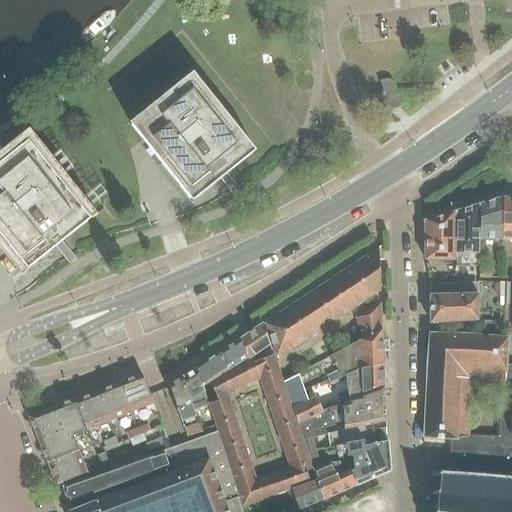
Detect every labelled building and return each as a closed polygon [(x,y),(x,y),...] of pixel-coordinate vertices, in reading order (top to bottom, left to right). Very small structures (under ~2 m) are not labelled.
[(192,202),(224,177),(233,169),(255,151),(192,73),(129,123),(140,138),(160,162),(192,202)] [(384,80),(380,82),(381,82),(383,90),(374,93),(371,96),(369,101),(370,104),(370,105),(371,105),(371,104),(379,101),(381,107),(382,110),(385,112),(390,111),(391,111),(391,110),(398,107),(399,108),(400,108),(395,95),(397,95),(398,96),(399,96),(395,86),(393,82),(389,80),(384,80)] [(56,247),(59,245),(63,242),(66,239),(90,220),(27,141),(0,162),(0,236),(27,270),(56,247)] [(502,198),(480,205),(479,210),(478,239),(501,239),(502,199),(502,198)] [(511,199),(503,198),(503,199),(502,199),(501,239),(501,240),(511,239),(511,199)] [(478,239),(479,210),(479,205),(455,213),(455,268),(478,268),(478,254),(478,239)] [(425,260),(454,260),(455,213),(424,222),(424,223),(425,260)] [(353,265),(366,300),(380,291),(379,261),(383,261),(383,246),(382,246),(353,265)] [(344,315),(366,300),(353,265),(331,279),(344,315)] [(479,270),(478,278),(490,278),(491,270),(479,270)] [(331,279),(309,294),(322,329),(344,315),(331,279)] [(464,284),(430,284),(430,296),(465,296),(464,284)] [(309,294),(287,308),(300,344),(322,329),(309,294)] [(430,296),(430,323),(476,321),(478,295),(477,295),(465,296),(430,296)] [(378,305),(356,318),(361,340),(381,329),(380,306),(378,305)] [(287,308),(265,323),(278,359),(300,344),(287,308)] [(484,321),(483,330),(500,330),(500,321),(495,321),(484,321)] [(247,359),(251,356),(270,345),(263,325),(262,325),(240,339),(247,359)] [(361,340),(330,357),(337,372),(340,379),(345,376),(368,365),(383,365),(381,329),(361,340)] [(511,366),(505,367),(506,339),(430,335),(424,438),(447,439),(451,439),(451,444),(451,449),(448,449),(447,474),(480,477),(480,472),(485,473),(485,476),(511,478),(511,435),(510,436),(511,388),(511,387),(511,366)] [(226,372),(247,359),(240,339),(220,353),(226,372)] [(220,353),(199,366),(205,385),(226,372),(220,353)] [(291,407),(283,383),(273,355),(253,364),(251,356),(247,359),(226,372),(205,385),(199,366),(196,368),(201,385),(208,405),(242,507),(273,496),(282,493),(291,490),(317,481),(312,468),(310,461),(307,454),(302,440),(297,423),(291,407)] [(383,365),(368,365),(345,376),(347,394),(338,396),(341,404),(348,402),(347,396),(360,396),(359,392),(383,386),(384,386),(383,365)] [(193,411),(208,405),(201,385),(196,368),(182,377),(193,411)] [(337,372),(326,377),(328,380),(330,383),(340,379),(337,372)] [(47,463),(56,486),(87,473),(78,451),(73,437),(87,431),(86,431),(153,404),(151,398),(141,373),(74,400),(74,399),(28,418),(46,463),(47,463)] [(299,374),(283,383),(291,407),(308,400),(305,391),(299,374)] [(169,387),(177,410),(180,420),(195,414),(193,411),(182,377),(169,386),(169,387)] [(322,412),(297,423),(302,440),(327,434),(341,430),(344,429),(385,422),(383,386),(359,392),(360,396),(347,396),(348,402),(341,404),(322,412)] [(308,400),(291,407),(297,423),(322,412),(317,396),(308,400)] [(341,430),(327,434),(329,448),(336,447),(343,445),(349,443),(363,441),(364,447),(386,442),(385,422),(344,429),(341,430)] [(147,424),(136,428),(139,436),(143,434),(150,431),(147,424)] [(136,428),(125,432),(128,440),(129,440),(139,436),(136,428)] [(98,475),(63,487),(69,504),(71,510),(66,511),(241,511),(216,433),(164,451),(165,454),(154,458),(153,455),(98,475)] [(115,436),(103,441),(106,449),(118,444),(115,436)] [(336,447),(337,452),(338,459),(351,457),(353,471),(351,472),(352,476),(356,485),(389,470),(386,442),(364,447),(363,441),(349,443),(343,445),(336,447)] [(316,451),(307,454),(310,461),(318,459),(316,451)] [(105,452),(97,455),(101,466),(109,463),(105,452)] [(339,463),(312,468),(317,481),(323,500),(356,485),(352,476),(351,472),(350,471),(343,474),(339,463)] [(447,474),(446,474),(443,474),(443,472),(440,471),(440,473),(432,473),(432,478),(439,478),(438,492),(431,491),(430,496),(436,496),(434,511),(511,511),(511,478),(485,476),(485,473),(480,472),(480,477),(447,474)] [(317,481),(291,490),(298,508),(299,510),(323,500),(317,481)]
